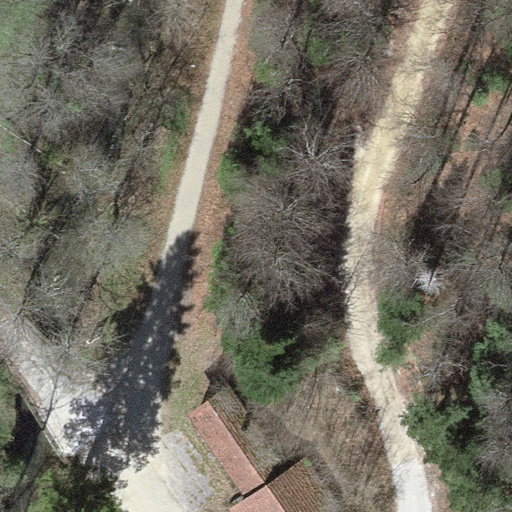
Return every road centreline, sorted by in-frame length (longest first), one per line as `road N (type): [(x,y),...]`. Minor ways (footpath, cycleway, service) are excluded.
road 1 (track): [(411,511),(365,346),(352,227),(358,177),(433,0)]
road 2 (track): [(229,0),(106,469)]
road 3 (track): [(106,469),(0,333)]
